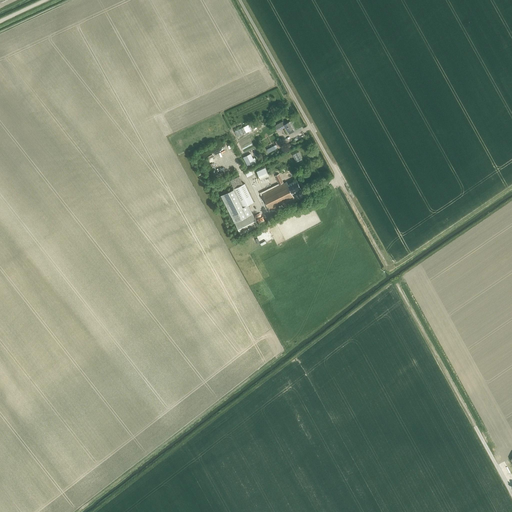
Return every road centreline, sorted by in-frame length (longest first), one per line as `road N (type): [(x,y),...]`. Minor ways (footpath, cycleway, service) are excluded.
road 1 (track): [(511,493),(397,285)]
road 2 (unclassified): [(342,186),(239,0)]
